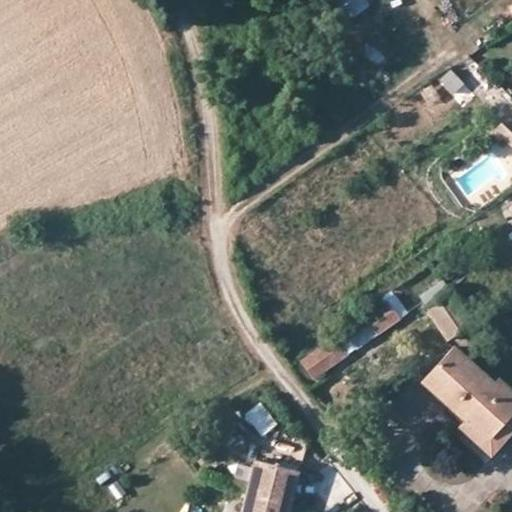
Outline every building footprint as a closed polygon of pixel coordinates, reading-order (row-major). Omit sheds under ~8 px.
[(366,0),(337,0),(350,19),(370,5),(366,0)] [(511,152),(511,133),(500,122),(491,132),(511,152)] [(451,291),(425,309),(448,340),(473,322),(451,291)] [(387,301),(400,318),(408,312),(395,295),(387,301)] [(400,318),(387,301),(363,317),(377,334),(400,318)] [(364,344),(377,334),(363,317),(350,327),(364,344)] [(348,355),(336,337),(301,361),(313,378),(348,355)] [(452,347),(422,380),(467,420),(489,437),(510,414),(511,412),(511,390),(498,378),(493,384),(452,347)] [(274,423),(258,404),(246,413),(261,433),(274,423)] [(511,431),(511,415),(510,414),(489,437),(467,420),(460,428),(491,455),(511,431)] [(286,511),(299,465),(255,454),(249,478),(246,489),(241,505),(247,506),(245,511),(286,511)] [(246,489),(249,478),(231,473),(228,484),(246,489)]
